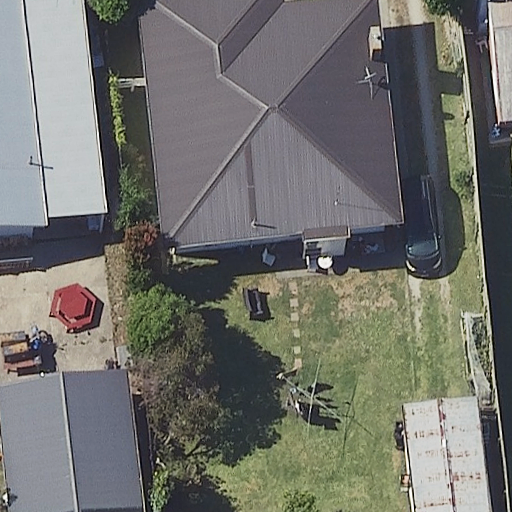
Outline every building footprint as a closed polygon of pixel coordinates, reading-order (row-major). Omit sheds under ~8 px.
[(32,54),(26,0),(0,0),(0,266),(120,254),(99,47),(32,54)] [(511,0),(503,0),(510,153),(511,152),(511,0)] [(403,261),(385,1),(156,17),(174,277),(403,261)] [(145,511),(136,395),(8,406),(16,511),(145,511)] [(494,511),(494,419),(416,420),(416,511),(494,511)]
